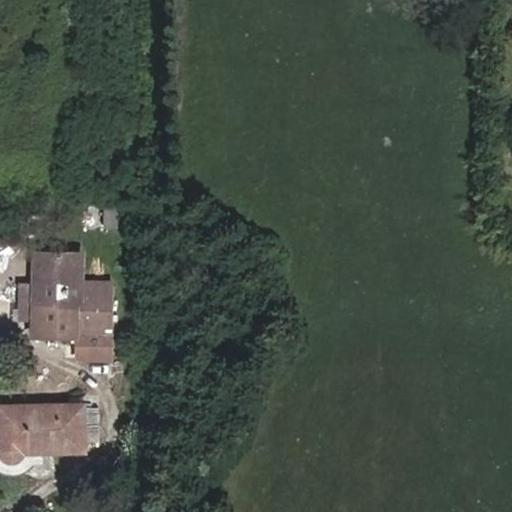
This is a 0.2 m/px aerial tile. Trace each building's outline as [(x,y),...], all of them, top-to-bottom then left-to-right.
[(118,228),(118,202),(105,202),(105,228),(118,228)] [(112,358),(113,286),(78,286),(78,252),(37,251),(36,283),(18,283),(18,310),(35,310),(35,322),(35,335),(77,336),(77,357),(112,358)] [(35,322),(35,310),(18,310),(17,322),(35,322)] [(85,404),(83,396),(68,396),(68,404),(85,404)] [(85,408),(85,404),(68,404),(0,405),(0,428),(1,450),(2,456),(5,459),(8,461),(12,462),(19,460),(21,458),(23,457),(24,451),(41,451),(41,453),(86,452),(86,443),(85,408)] [(100,442),(99,408),(85,408),(86,443),(100,442)]
